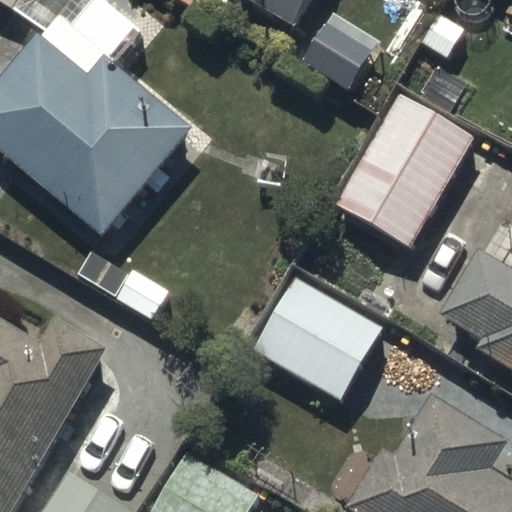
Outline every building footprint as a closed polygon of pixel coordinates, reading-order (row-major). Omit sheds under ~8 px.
[(206,0),(292,52),(323,0),(206,0)] [(511,0),(497,0),(511,8),(511,0)] [(60,32),(0,105),(0,157),(118,253),(208,141),(119,69),(114,76),(60,32)] [(405,105),(338,217),(413,262),(480,150),(405,105)] [(511,280),(486,266),(449,330),(491,354),(483,366),(511,382),(511,280)] [(297,287),(253,367),(347,419),(391,339),(297,287)] [(0,328),(0,511),(33,511),(119,364),(64,332),(49,357),(0,328)] [(371,470),(344,511),(511,511),(511,492),(510,491),(511,488),(511,459),(444,417),(407,476),(400,471),(392,483),(371,470)] [(194,461),(159,511),(263,511),(266,509),(194,461)] [(55,511),(116,511),(74,484),(55,511)]
